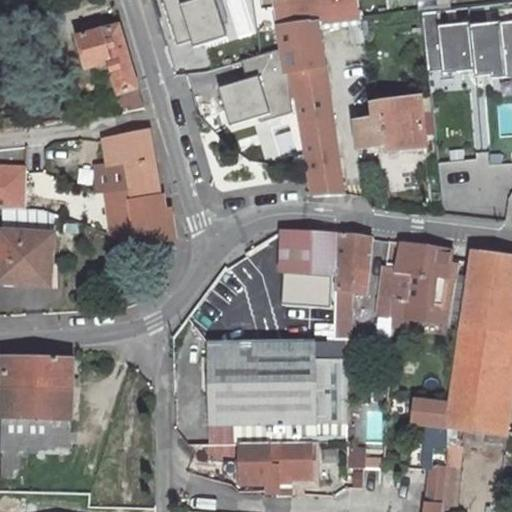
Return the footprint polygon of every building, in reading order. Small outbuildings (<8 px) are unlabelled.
[(169,0),(178,47),(261,33),(255,0),(169,0)] [(359,0),(273,0),(278,29),(280,29),(317,24),(362,19),(359,0)] [(466,26),(438,29),(442,75),(474,71),(475,78),(490,76),(491,80),(511,77),(511,23),(467,29),(466,26)] [(317,24),(280,29),(287,73),(290,72),(324,66),(317,24)] [(119,26),(79,37),(88,69),(95,67),(104,100),(107,98),(111,113),(144,108),(119,26)] [(324,66),(290,72),(294,98),(297,96),(312,193),(313,195),(344,195),(324,66)] [(421,99),(409,100),(412,114),(375,119),(356,122),(358,149),(387,146),(388,153),(427,148),(421,99)] [(409,100),(373,105),(375,119),(412,114),(409,100)] [(113,190),(104,192),(110,236),(136,243),(137,245),(175,238),(172,208),(166,209),(160,188),(149,131),(102,139),(106,164),(110,164),(113,190)] [(106,164),(93,166),(97,192),(104,192),(113,190),(110,164),(106,164)] [(0,207),(24,209),(26,168),(0,167),(0,207)] [(35,174),(33,194),(59,196),(61,176),(35,174)] [(55,233),(52,232),(54,214),(44,210),(4,209),(4,230),(1,230),(0,242),(0,281),(21,283),(21,275),(51,278),(55,233)] [(281,231),(280,271),(283,272),(336,274),(337,234),(281,231)] [(371,238),(337,234),(336,274),(335,308),(333,339),(347,340),(350,293),(366,294),(371,238)] [(400,242),(396,270),(409,272),(405,302),(392,300),(391,316),(391,327),(405,329),(407,318),(425,320),(427,304),(444,307),(450,265),(453,249),(400,242)] [(467,288),(462,327),(511,333),(511,330),(511,256),(472,251),(467,288)] [(457,266),(450,265),(444,307),(427,304),(425,320),(450,324),(455,286),(457,266)] [(405,302),(409,272),(396,270),(395,270),(385,269),(381,291),(392,292),(392,300),(405,302)] [(283,272),(280,305),(335,308),(336,274),(283,272)] [(462,327),(467,288),(455,286),(450,324),(462,327)] [(392,300),(392,292),(381,291),(378,315),(391,316),(392,300)] [(391,316),(378,315),(374,345),(391,346),(391,327),(391,316)] [(462,327),(450,427),(497,433),(511,333),(462,327)] [(315,341),(208,344),(210,424),(347,422),(347,401),(347,359),(315,359),(315,341)] [(4,356),(1,450),(4,450),(26,451),(69,453),(73,359),(4,356)] [(347,401),(347,422),(361,422),(361,401),(347,401)] [(445,453),(447,406),(414,403),(410,429),(423,430),(421,472),(429,472),(429,466),(431,452),(445,453)] [(316,445),(271,446),(271,466),(279,466),(279,488),(317,488),(316,445)] [(271,446),(237,447),(238,489),(264,489),(264,498),(280,498),(279,488),(279,466),(271,466),(271,446)] [(4,450),(3,476),(26,477),(26,451),(4,450)] [(353,453),(352,487),(381,488),(382,453),(353,453)] [(445,467),(442,490),(441,511),(454,511),(459,455),(446,454),(445,467)] [(423,511),(441,511),(442,490),(445,467),(429,466),(429,472),(423,511)]
